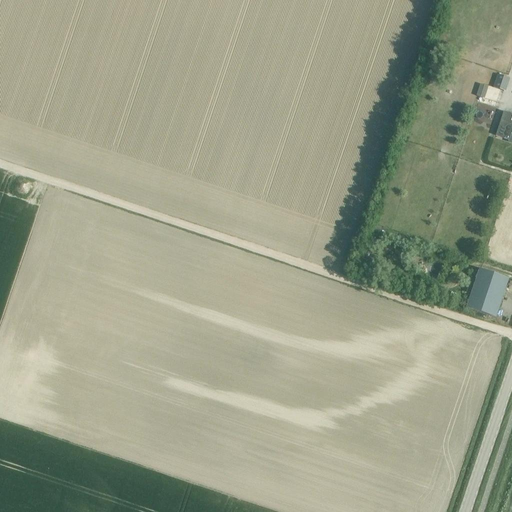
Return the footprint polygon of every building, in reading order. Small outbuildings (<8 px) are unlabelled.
[(504,91),(508,79),(498,76),(494,88),(504,91)] [(480,84),(476,95),(483,97),(486,86),(480,84)] [(511,121),(511,118),(511,113),(504,111),(496,135),(509,139),(511,133),(511,121)] [(361,250),(357,265),(370,269),(374,254),(361,250)] [(496,318),(508,279),(480,270),(467,308),(496,318)]
